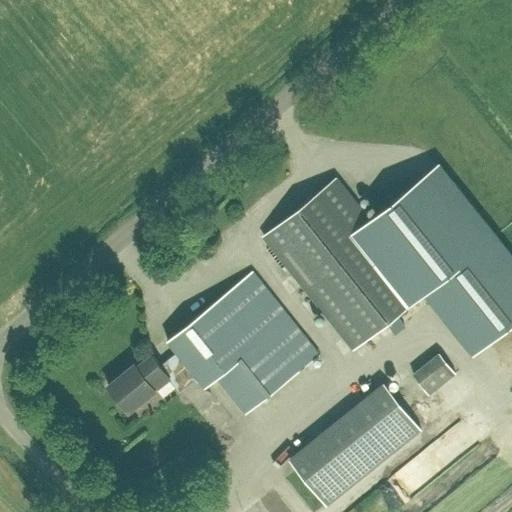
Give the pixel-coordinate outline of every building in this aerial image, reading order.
[(336,177),(264,235),(353,346),(427,288),(475,348),(511,318),(511,261),(436,165),(369,218),(336,177)] [(115,264),(137,243),(127,231),(104,252),(115,264)] [(318,354),(251,270),(167,337),(204,384),(217,374),(246,410),(318,354)] [(444,349),(416,370),(430,389),(458,367),(444,349)] [(155,387),(170,376),(152,353),(137,364),(135,361),(107,383),(128,409),(155,387)] [(346,487),(310,442),(290,458),(325,503),(346,487)]
